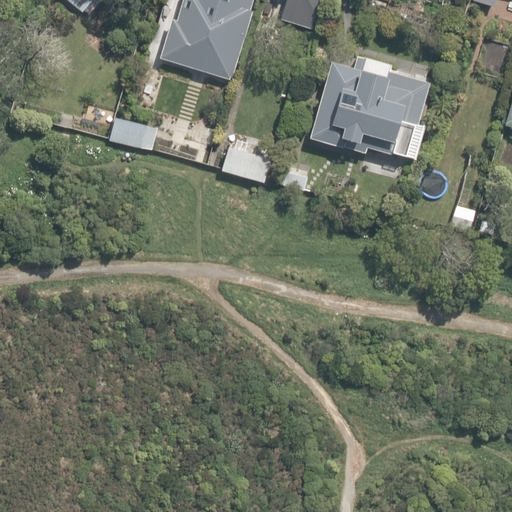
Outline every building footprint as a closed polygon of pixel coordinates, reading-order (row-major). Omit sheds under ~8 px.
[(251,0),(167,0),(151,52),(226,77),(251,0)] [(283,0),(277,23),(315,34),(325,0),(283,0)] [(500,0),(465,0),(496,11),(500,0)] [(349,69),(324,62),(301,146),(361,163),(364,154),(411,167),(435,79),(353,56),(349,69)] [(511,75),(498,128),(511,132),(511,75)] [(159,117),(113,103),(105,126),(151,141),(159,117)] [(231,142),(220,176),(263,189),(274,156),(231,142)] [(281,159),(274,186),(311,196),(317,168),(281,159)] [(481,206),(451,202),(448,223),(478,227),(481,206)]
